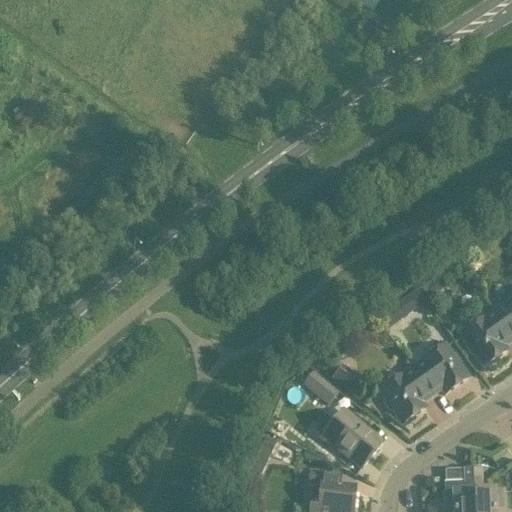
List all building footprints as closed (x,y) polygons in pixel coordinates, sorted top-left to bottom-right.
[(498,237),(484,245),(489,254),(503,245),(498,237)] [(428,301),(437,294),(431,284),(421,291),(428,301)] [(391,309),(400,322),(419,309),(410,296),(391,309)] [(493,314),(511,340),(511,300),(503,307),(503,308),(493,314)] [(511,342),(511,340),(493,314),(484,321),(461,337),(483,370),(506,354),(503,349),(511,342)] [(412,371),(431,399),(441,392),(444,397),(467,381),(444,348),(421,364),(421,365),(412,371)] [(349,394),(357,384),(338,369),(330,379),(349,394)] [(431,399),(412,371),(402,378),(379,394),(402,427),(425,411),(421,406),(431,399)] [(327,409),(338,396),(312,374),(302,388),(327,409)] [(361,471),(381,446),(343,414),(321,442),(332,451),(334,448),(361,471)] [(249,473),(260,478),(269,458),(275,445),(264,440),(260,448),(258,453),(249,473)] [(473,511),(472,482),(472,471),(444,472),(445,484),(464,483),(464,494),(443,495),(443,511),(473,511)] [(308,510),(307,511),(352,511),(355,492),(332,489),(333,477),(309,474),(308,487),(320,488),(317,511),(308,510)] [(473,511),(502,511),(502,493),(481,494),(480,482),(472,482),(473,511)]
